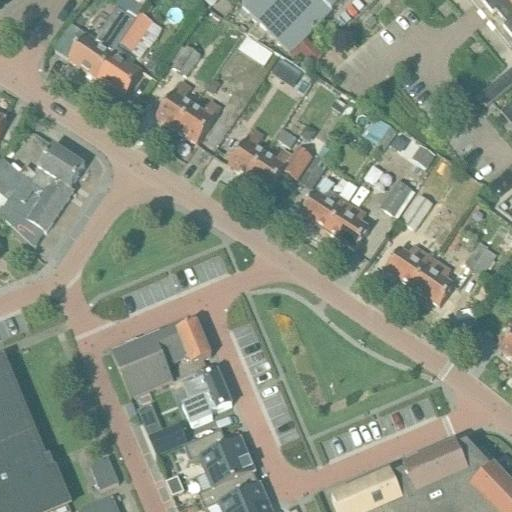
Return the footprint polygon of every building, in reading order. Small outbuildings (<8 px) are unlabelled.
[(196,0),(211,12),(221,0),(196,0)] [(255,0),(242,14),(289,59),(345,0),(255,0)] [(511,0),(472,0),(476,4),(491,23),(493,26),(497,23),(507,35),(504,38),(511,47),(511,0)] [(147,7),(141,17),(146,20),(153,10),(147,7)] [(68,63),(97,82),(117,51),(118,51),(120,48),(136,24),(117,11),(100,36),(101,37),(96,44),(86,37),(68,63)] [(140,17),(136,24),(120,48),(133,56),(153,26),(140,17)] [(239,54),(264,71),(273,57),(248,40),(239,54)] [(117,51),(97,82),(125,101),(136,85),(143,75),(133,68),(136,64),(118,51),(117,51)] [(174,71),(188,80),(201,61),(187,51),(174,71)] [(154,57),(145,71),(153,75),(161,61),(154,57)] [(282,64),(270,81),(284,91),(296,73),(282,64)] [(502,80),(511,90),(511,88),(511,79),(509,75),(502,80)] [(502,80),(496,85),(505,95),(511,90),(502,80)] [(212,82),(206,92),(214,97),(220,87),(212,82)] [(176,136),(192,111),(184,105),(192,93),(179,85),(155,122),(176,136)] [(490,90),(498,100),(505,95),(496,85),(490,90)] [(490,90),(484,95),(492,105),(498,100),(490,90)] [(484,95),(478,101),(486,110),(492,105),(484,95)] [(336,102),(331,111),(341,117),(346,109),(336,102)] [(352,104),(342,120),(347,123),(357,107),(352,104)] [(197,149),(208,132),(221,112),(211,106),(203,118),(192,111),(176,136),(197,149)] [(501,115),(506,122),(511,117),(511,108),(510,107),(501,115)] [(396,136),(375,121),(362,141),(378,151),(377,153),(382,156),(396,136)] [(253,133),(239,153),(228,170),(249,183),(266,158),(257,153),(265,141),(253,133)] [(297,142),(289,137),(284,133),(277,143),(290,152),(297,142)] [(46,237),(70,201),(74,195),(70,193),(85,171),(53,150),(38,173),(40,174),(28,192),(20,186),(12,179),(4,187),(0,182),(0,220),(6,226),(34,252),(45,236),(46,237)] [(324,150),(300,186),(311,194),(335,158),(324,150)] [(266,158),(249,183),(270,197),(284,176),(296,184),(311,161),(299,153),(293,161),(283,154),(276,165),(266,158)] [(324,181),(311,201),(300,217),(328,236),(357,192),(348,187),(340,200),(330,193),(334,187),(324,181)] [(412,194),(399,186),(381,212),(394,221),(412,194)] [(432,208),(419,200),(402,226),(415,235),(432,208)] [(367,218),(348,205),(328,236),(355,254),(370,232),(361,226),(367,218)] [(511,238),(507,236),(484,270),(501,281),(511,265),(511,238)] [(480,247),(466,268),(474,274),(487,254),(488,252),(480,247)] [(400,252),(385,274),(412,293),(433,262),(414,250),(408,258),(400,252)] [(433,262),(412,293),(440,311),(454,289),(446,283),(451,275),(433,262)] [(184,326),(112,357),(131,402),(173,384),(166,369),(187,360),(191,369),(211,360),(197,326),(185,330),(184,326)] [(511,337),(511,338),(499,354),(511,364),(511,337)] [(0,511),(59,511),(69,508),(54,473),(55,472),(55,471),(53,472),(49,462),(51,462),(50,461),(44,463),(3,364),(0,365),(0,511)] [(178,365),(167,369),(171,377),(181,373),(178,365)] [(210,418),(214,416),(232,408),(218,376),(214,377),(211,370),(197,376),(201,387),(189,392),(194,405),(184,409),(192,430),(212,422),(210,418)] [(163,435),(148,440),(157,461),(189,447),(180,427),(163,435)] [(221,435),(185,450),(191,466),(199,463),(205,478),(248,460),(241,443),(227,449),(221,435)] [(511,511),(511,490),(494,471),(491,473),(467,447),(457,452),(456,449),(403,472),(405,475),(392,481),(391,477),(332,503),(335,511),(511,511)] [(212,493),(199,498),(204,511),(209,511),(218,508),(217,507),(233,500),(228,487),(254,476),(255,476),(248,460),(205,478),(212,493)] [(119,487),(109,462),(90,470),(100,495),(119,487)] [(233,500),(217,507),(218,508),(219,511),(251,511),(267,505),(260,489),(254,476),(228,487),(233,500)] [(178,480),(166,485),(169,492),(181,487),(178,480)] [(181,487),(169,492),(173,500),(184,495),(181,487)] [(85,511),(117,511),(113,501),(85,511)]
